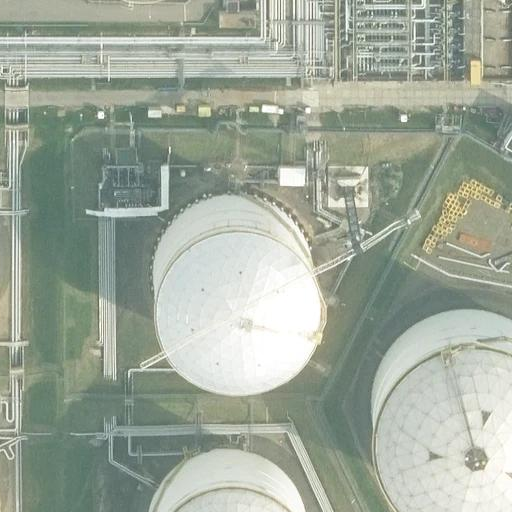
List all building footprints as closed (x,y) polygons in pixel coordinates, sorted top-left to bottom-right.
[(253,24),(254,12),(218,12),(218,24),(253,24)] [(511,120),(503,137),(511,142),(511,120)] [(160,272),(167,295),(180,312),(203,327),(232,333),(254,330),(276,318),(292,301),(302,277),(303,249),(295,228),(284,212),(259,194),(237,189),(209,192),(189,203),(171,221),(161,246),(160,272)] [(439,502),(511,492),(511,306),(459,294),(399,317),(360,384),(378,459),(439,502)] [(149,511),(291,511),(284,492),(273,476),(247,458),(226,453),(198,456),(177,467),(160,485),(149,510),(149,511)]
